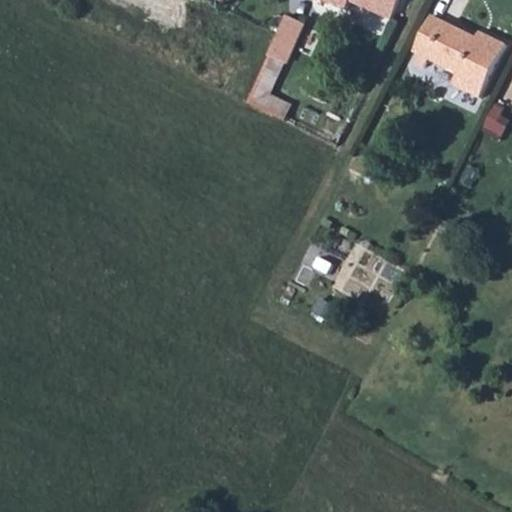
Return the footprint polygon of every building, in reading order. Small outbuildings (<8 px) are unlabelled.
[(399,22),(409,0),(362,0),(361,4),(399,22)] [(298,49),(311,23),(294,14),(282,41),(298,49)] [(489,31),(486,38),(437,15),(419,52),(462,72),(465,85),(485,95),(511,42),(489,31)] [(276,53),(288,59),(291,61),(298,49),(282,41),(276,53)] [(269,96),(288,59),(276,53),(251,104),(282,120),(289,107),(269,96)]
